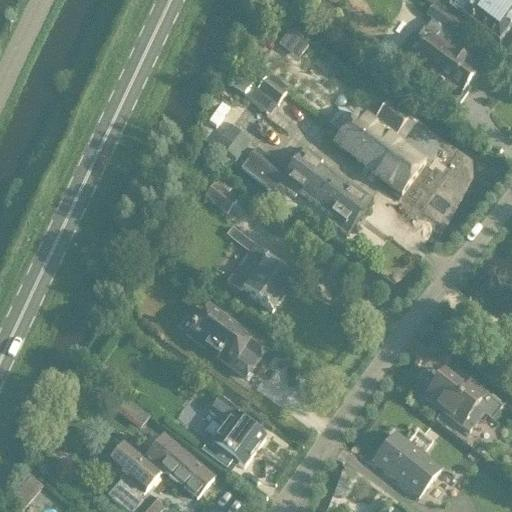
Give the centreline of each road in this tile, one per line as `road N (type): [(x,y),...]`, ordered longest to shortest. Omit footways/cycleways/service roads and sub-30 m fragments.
road 1 (primary): [(0,361),(170,0)]
road 2 (unclassified): [(277,511),(511,197)]
